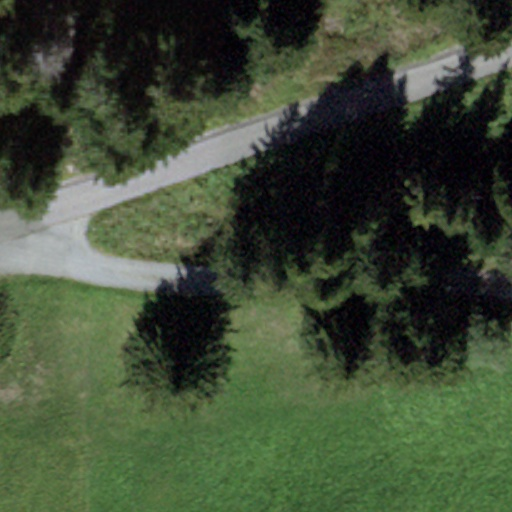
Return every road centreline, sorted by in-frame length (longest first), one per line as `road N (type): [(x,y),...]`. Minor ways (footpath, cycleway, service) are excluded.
road 1 (unclassified): [(0,229),(511,48)]
road 2 (track): [(0,243),(220,278),(511,288)]
